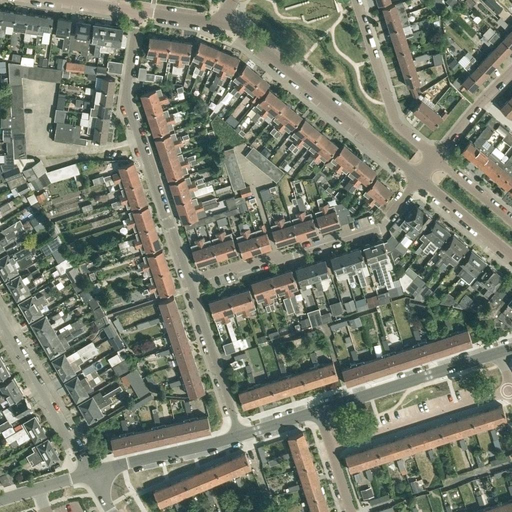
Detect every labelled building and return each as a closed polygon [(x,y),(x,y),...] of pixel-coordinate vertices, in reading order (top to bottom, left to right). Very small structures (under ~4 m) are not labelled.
[(444,7),(441,0),(437,0),(434,1),(436,10),(444,7)] [(455,0),(449,0),(447,3),(455,10),(460,4),(455,0)] [(485,0),(484,1),(497,14),(502,9),(493,0),(485,0)] [(386,19),(398,15),(398,13),(405,11),(402,1),(382,8),(386,19)] [(5,33),(13,34),(16,12),(3,10),(1,27),(0,31),(0,36),(5,37),(5,33)] [(405,11),(398,13),(398,15),(386,19),(390,30),(402,26),(409,24),(405,11)] [(18,31),(25,32),(28,14),(16,12),(13,34),(11,44),(16,45),(18,31)] [(31,33),(38,34),(41,16),(28,14),(25,32),(24,40),(30,41),(31,33)] [(41,16),(38,34),(37,42),(42,43),(43,31),(51,32),(51,30),(53,17),(41,16)] [(509,28),(511,30),(511,31),(511,24),(510,26),(500,17),(498,19),(509,28)] [(56,36),(64,37),(63,42),(62,51),(68,52),(71,33),(69,33),(71,20),(58,18),(56,31),(57,31),(56,36)] [(507,30),(509,28),(498,19),(496,21),(507,30)] [(87,36),(89,27),(89,23),(77,21),(75,35),(84,37),(82,51),(87,51),(88,48),(90,36),(87,36)] [(99,57),(100,50),(104,25),(100,25),(100,23),(95,23),(95,24),(94,24),(93,27),(91,40),(96,41),(95,49),(94,56),(99,57)] [(100,50),(110,52),(113,27),(109,26),(110,25),(105,24),(104,25),(100,50)] [(113,27),(110,52),(114,52),(115,44),(120,45),(126,46),(127,34),(122,33),(123,28),(121,28),(122,27),(117,26),(116,27),(113,27)] [(393,42),(405,38),(402,26),(390,30),(393,42)] [(511,49),(511,48),(511,31),(511,30),(503,39),(511,49)] [(494,43),(492,41),(484,34),(482,36),(492,45),(494,43)] [(443,35),(444,45),(453,42),(445,35),(443,35)] [(490,47),(492,45),(482,36),(480,38),(490,47)] [(152,62),(156,62),(159,38),(149,37),(147,52),(147,57),(152,58),(152,62)] [(166,60),(169,44),(169,40),(159,38),(156,62),(160,63),(161,59),(166,60)] [(397,53),(409,49),(405,38),(393,42),(397,53)] [(503,39),(495,48),(504,56),(511,49),(503,39)] [(172,73),(177,74),(181,42),(171,40),(168,61),(174,62),(172,73)] [(193,72),(197,74),(209,45),(200,41),(194,56),(192,60),(197,62),(193,72)] [(181,74),(182,66),(183,63),(188,64),(191,43),(181,42),(177,74),(181,74)] [(2,44),(0,43),(0,56),(3,57),(8,59),(9,54),(1,52),(2,44)] [(202,76),(204,71),(206,66),(211,68),(213,64),(219,49),(209,45),(197,74),(202,76)] [(496,65),(504,56),(495,48),(487,56),(496,65)] [(413,60),(409,49),(397,53),(400,64),(413,60)] [(216,86),(217,84),(230,54),(221,50),(213,69),(217,71),(215,76),(212,84),(216,86)] [(488,74),(478,65),(476,63),(478,61),(468,51),(466,53),(462,50),(460,53),(465,57),(465,56),(470,61),(468,63),(474,69),(470,74),(480,82),(488,74)] [(231,77),(237,63),(239,58),(230,54),(217,84),(221,85),(224,79),(224,80),(226,75),(231,77)] [(496,65),(487,56),(478,65),(488,74),(496,65)] [(47,59),(39,58),(38,65),(47,66),(47,59)] [(65,69),(66,64),(66,59),(57,58),(56,68),(65,69)] [(413,60),(400,64),(404,76),(416,72),(413,60)] [(121,74),(122,66),(123,63),(108,61),(107,66),(108,67),(107,72),(121,74)] [(8,62),(10,84),(22,84),(22,77),(21,64),(8,62)] [(29,78),(30,65),(21,64),(22,77),(29,78)] [(88,72),(95,74),(96,66),(85,64),(84,72),(88,72)] [(236,76),(233,80),(237,83),(234,86),(238,90),(254,70),(246,64),(242,68),(236,76)] [(37,66),(30,65),(29,78),(35,79),(37,66)] [(95,74),(96,74),(105,75),(106,70),(106,67),(96,66),(95,74)] [(41,80),(48,80),(49,68),(43,67),(41,80)] [(146,73),(147,68),(140,67),(138,79),(148,81),(153,81),(154,74),(146,73)] [(254,70),(238,90),(242,93),(245,89),(248,93),(261,77),(255,72),(254,70)] [(422,90),(420,83),(416,72),(404,76),(408,87),(409,86),(413,94),(418,92),(422,90)] [(471,91),(480,82),(470,74),(462,82),(458,79),(454,84),(462,91),(466,86),(471,91)] [(261,77),(248,93),(252,96),(249,99),(253,102),(266,87),(269,84),(269,83),(267,81),(261,77)] [(103,78),(101,90),(113,92),(115,79),(103,78)] [(93,94),(92,102),(111,104),(113,92),(101,90),(86,88),(85,93),(93,94)] [(141,94),(145,105),(168,97),(166,92),(162,93),(160,88),(141,94)] [(258,111),(261,114),(277,96),(269,90),(256,105),(260,109),(258,111)] [(412,111),(423,119),(431,109),(421,100),(418,92),(413,94),(414,97),(417,105),(412,111)] [(148,113),(162,109),(161,104),(174,99),(173,95),(168,97),(145,105),(148,113)] [(271,118),(275,114),(284,102),(277,96),(261,114),(265,118),(268,115),(271,118)] [(109,117),(111,104),(92,102),(77,99),(76,106),(91,108),(90,114),(109,117)] [(511,103),(508,100),(499,108),(511,120),(511,103)] [(273,119),(277,123),(274,125),(278,129),(294,110),(286,104),(273,119)] [(57,109),(55,119),(65,120),(66,110),(57,109)] [(440,116),(431,109),(423,119),(433,128),(441,118),(443,120),(448,114),(444,111),(440,116)] [(148,116),(151,125),(180,116),(185,114),(183,110),(169,114),(167,110),(148,116)] [(282,132),(285,129),(289,132),(291,129),(301,116),(294,110),(278,129),(282,132)] [(90,119),(88,126),(108,129),(109,117),(90,114),(83,113),(82,117),(90,119)] [(3,115),(3,127),(6,127),(12,127),(12,121),(12,115),(5,115),(3,115)] [(237,122),(230,115),(226,120),(233,126),(237,122)] [(172,123),(176,122),(182,120),(180,116),(151,125),(155,135),(173,129),(172,123)] [(492,117),(487,123),(494,129),(499,123),(492,117)] [(302,122),(295,131),(292,135),(296,138),(293,141),(297,144),(312,125),(305,119),(302,122)] [(86,139),(80,138),(82,125),(57,122),(54,141),(85,145),(86,139)] [(500,123),(494,130),(503,137),(509,131),(500,123)] [(301,147),(303,144),(307,148),(310,144),(320,132),(312,125),(297,144),(301,147)] [(461,151),(470,158),(482,145),(494,131),(487,125),(479,135),(473,143),(470,140),(461,151)] [(106,142),(108,129),(88,126),(88,132),(95,133),(94,140),(106,142)] [(237,126),(235,129),(243,136),(246,133),(237,126)] [(6,127),(3,127),(4,141),(13,141),(13,139),(13,136),(13,133),(12,127),(6,127)] [(214,130),(208,132),(210,142),(217,140),(214,130)] [(503,137),(501,139),(510,146),(511,143),(511,133),(509,131),(503,137)] [(155,139),(159,148),(182,140),(181,136),(176,137),(175,132),(171,134),(155,139)] [(312,145),(309,149),(312,152),(309,155),(313,158),(329,139),(328,138),(322,133),(319,136),(312,145)] [(487,149),(482,145),(470,158),(480,166),(492,151),(495,146),(501,139),(496,135),(489,144),(490,145),(487,149)] [(329,139),(313,158),(317,161),(320,158),(324,162),(327,158),(335,149),(337,146),(331,141),(329,139)] [(181,151),(180,146),(184,145),(182,140),(159,148),(162,158),(181,151)] [(332,167),(336,170),(352,151),(344,144),(334,156),(330,160),(334,163),(332,167)] [(253,146),(246,155),(250,159),(257,150),(253,146)] [(489,173),(497,163),(497,162),(500,159),(500,158),(495,154),(499,149),(495,146),(492,151),(480,166),(489,173)] [(220,152),(222,157),(235,153),(234,148),(220,152)] [(262,154),(257,150),(250,159),(254,163),(262,154)] [(217,165),(219,164),(223,163),(220,151),(210,154),(211,157),(214,156),(217,165)] [(339,173),(342,170),(346,173),(359,157),(352,151),(336,170),(339,173)] [(165,169),(189,161),(190,161),(195,159),(194,155),(188,157),(183,159),(182,153),(162,160),(165,169)] [(224,162),(237,158),(235,153),(222,157),(224,162)] [(254,163),(259,166),(266,157),(262,154),(254,163)] [(489,173),(498,181),(511,163),(511,154),(509,158),(508,158),(504,163),(500,159),(497,162),(497,163),(489,173)] [(271,161),(266,157),(259,166),(263,170),(271,161)] [(224,162),(226,168),(239,163),(237,158),(224,162)] [(41,159),(40,160),(21,169),(26,180),(30,179),(37,190),(52,181),(53,181),(50,171),(48,172),(41,159)] [(348,174),(351,178),(344,187),(348,190),(368,165),(361,159),(348,174)] [(189,161),(165,169),(169,179),(188,172),(186,167),(190,166),(189,161)] [(271,161),(263,170),(268,173),(275,164),(271,161)] [(1,163),(4,171),(18,166),(16,162),(1,163)] [(112,175),(113,178),(137,171),(134,162),(119,167),(121,172),(112,175)] [(223,163),(219,164),(223,176),(227,174),(224,163),(223,163)] [(239,163),(226,168),(227,173),(241,169),(239,163)] [(507,188),(509,185),(511,182),(511,163),(498,181),(507,188)] [(73,164),(68,165),(72,176),(76,174),(73,164)] [(279,168),(275,164),(268,173),(272,177),(279,168)] [(67,177),(72,176),(68,165),(64,167),(67,177)] [(367,183),(370,179),(376,171),(368,165),(348,190),(345,193),(348,195),(356,187),(356,188),(363,180),(367,183)] [(23,174),(18,166),(4,171),(0,172),(0,175),(3,182),(23,174)] [(284,172),(279,168),(272,177),(276,181),(284,172)] [(227,173),(229,178),(242,174),(241,169),(227,173)] [(137,171),(113,178),(111,179),(105,181),(106,186),(115,183),(119,182),(120,187),(125,186),(140,181),(137,171)] [(317,172),(313,178),(323,185),(328,179),(329,178),(325,175),(320,171),(318,173),(317,172)] [(15,178),(18,185),(27,181),(26,180),(23,174),(15,178)] [(229,178),(231,184),(244,179),(242,174),(229,178)] [(184,178),(170,183),(173,192),(196,184),(195,180),(191,181),(189,176),(184,178)] [(364,200),(368,204),(384,184),(376,178),(366,190),(363,194),(367,197),(364,200)] [(244,179),(231,184),(233,189),(246,185),(244,179)] [(209,180),(204,182),(196,184),(173,192),(176,202),(191,197),(195,196),(194,190),(211,185),(209,180)] [(27,181),(16,187),(20,194),(31,189),(27,181)] [(141,182),(126,187),(121,189),(122,194),(119,195),(120,200),(144,192),(141,182)] [(375,203),(379,206),(392,191),(384,184),(368,204),(372,207),(375,203)] [(244,195),(252,193),(250,186),(247,187),(239,189),(241,196),(244,195)] [(263,201),(273,198),(270,192),(269,188),(259,191),(263,201)] [(343,195),(338,191),(335,196),(339,199),(343,195)] [(127,208),(147,202),(144,192),(120,200),(122,204),(125,203),(127,208)] [(34,193),(27,197),(31,205),(38,201),(34,193)] [(43,193),(36,196),(39,204),(47,200),(43,193)] [(177,204),(180,213),(203,206),(202,201),(198,202),(196,197),(177,204)] [(246,200),(249,210),(258,207),(255,197),(246,200)] [(298,206),(300,212),(307,235),(317,232),(312,218),(311,213),(305,214),(304,211),(305,210),(301,197),(296,199),(298,206)] [(324,197),(321,198),(330,228),(349,222),(348,222),(345,211),(337,214),(335,210),(334,205),(328,207),(327,203),(326,204),(324,197)] [(315,212),(316,216),(321,231),(330,228),(321,198),(317,199),(319,206),(320,210),(315,212)] [(38,202),(30,206),(35,215),(43,211),(38,202)] [(245,202),(238,204),(240,212),(248,210),(245,202)] [(8,203),(0,207),(2,212),(11,208),(8,203)] [(91,203),(82,206),(83,211),(93,208),(91,203)] [(202,217),(201,211),(204,210),(205,210),(212,208),(211,203),(210,203),(204,205),(203,206),(180,213),(183,223),(202,217)] [(399,226),(407,232),(425,210),(420,205),(418,207),(416,205),(399,226)] [(148,206),(133,211),(128,212),(130,217),(126,218),(128,222),(151,215),(148,206)] [(226,211),(228,216),(239,212),(237,207),(226,211)] [(349,210),(345,211),(348,222),(354,220),(352,213),(350,213),(349,210)] [(430,214),(425,210),(407,232),(414,238),(429,220),(431,217),(428,215),(430,214)] [(226,211),(214,215),(216,220),(217,219),(227,216),(228,216),(226,211)] [(296,213),(297,217),(292,219),(299,238),(307,235),(300,212),(296,213)] [(154,224),(151,215),(128,222),(129,227),(133,226),(134,231),(139,229),(154,224)] [(204,218),(206,223),(216,220),(214,215),(204,218)] [(194,221),(193,222),(195,227),(206,223),(204,218),(194,221)] [(287,242),(296,239),(292,224),(290,219),(284,221),(283,218),(279,219),(287,242)] [(277,245),(287,242),(279,219),(274,220),(276,224),(271,226),(277,245)] [(428,235),(421,243),(411,256),(415,259),(422,249),(442,226),(439,223),(440,222),(436,219),(435,220),(435,219),(431,223),(425,231),(428,235)] [(0,237),(23,224),(20,220),(0,231),(0,237)] [(243,256),(253,253),(245,229),(243,222),(238,224),(241,235),(236,237),(238,241),(243,256)] [(2,243),(5,241),(26,229),(23,224),(0,237),(0,249),(4,247),(2,243)] [(260,229),(256,230),(262,250),(271,247),(264,224),(259,225),(260,229)] [(49,233),(54,229),(52,225),(46,228),(49,233)] [(137,238),(133,239),(134,243),(158,235),(155,226),(135,233),(137,238)] [(440,244),(447,235),(450,232),(449,231),(450,230),(446,227),(445,228),(442,226),(422,249),(427,253),(429,250),(432,253),(440,244)] [(262,250),(256,230),(250,232),(249,228),(249,227),(245,229),(253,253),(262,250)] [(224,231),(220,232),(228,255),(237,252),(231,233),(225,234),(224,231)] [(212,239),(218,258),(228,255),(220,232),(215,234),(216,237),(212,239)] [(435,264),(439,267),(460,241),(457,238),(458,237),(454,234),(453,235),(453,234),(443,247),(438,253),(442,256),(435,264)] [(161,246),(158,235),(134,243),(136,248),(140,247),(141,252),(161,246)] [(399,242),(392,235),(387,241),(391,251),(395,246),(399,242)] [(52,251),(56,249),(63,245),(58,236),(51,240),(47,242),(52,251)] [(216,259),(212,244),(210,239),(205,241),(204,238),(200,239),(207,262),(216,259)] [(127,239),(118,243),(120,248),(129,245),(128,240),(127,239)] [(197,265),(207,262),(200,239),(195,241),(196,244),(190,245),(197,265)] [(70,252),(71,252),(77,250),(75,241),(67,244),(70,252)] [(381,269),(386,283),(388,288),(394,286),(389,271),(387,271),(384,261),(389,260),(383,241),(382,241),(381,241),(378,242),(377,243),(374,244),(381,269)] [(453,264),(465,250),(468,247),(467,246),(468,245),(464,242),(463,243),(460,241),(439,267),(440,267),(445,267),(447,265),(450,261),(453,264)] [(0,268),(31,251),(37,247),(34,242),(10,256),(8,252),(0,257),(0,256),(0,268)] [(364,247),(368,261),(371,269),(376,267),(381,285),(386,283),(381,269),(374,244),(370,245),(369,244),(365,245),(365,247),(364,247)] [(52,252),(58,263),(69,257),(62,246),(52,252)] [(404,253),(395,246),(391,251),(395,264),(404,253)] [(360,248),(350,251),(357,273),(362,290),(368,288),(361,265),(365,264),(360,248)] [(458,274),(461,277),(478,256),(476,253),(476,252),(472,249),(471,250),(471,249),(468,252),(461,262),(465,265),(458,274)] [(81,261),(77,250),(71,252),(75,263),(81,261)] [(163,250),(148,255),(143,256),(145,261),(141,263),(142,266),(166,259),(163,250)] [(5,277),(18,270),(33,261),(30,257),(33,255),(31,251),(0,268),(0,269),(1,272),(0,272),(3,277),(4,276),(5,277)] [(352,274),(357,273),(350,251),(340,255),(348,277),(349,281),(354,279),(352,274)] [(348,277),(340,255),(331,258),(336,275),(337,278),(340,279),(343,278),(348,277)] [(60,274),(66,271),(76,266),(70,256),(69,257),(58,263),(55,265),(60,274)] [(472,278),(475,274),(476,274),(486,262),(485,261),(486,260),(482,257),(481,258),(478,256),(461,277),(464,279),(467,276),(470,278),(472,278)] [(400,258),(395,265),(400,269),(405,262),(400,258)] [(138,273),(144,271),(144,272),(148,270),(149,275),(169,268),(166,259),(142,266),(136,268),(138,273)] [(315,263),(323,288),(323,290),(326,289),(331,280),(325,260),(315,263)] [(78,264),(81,274),(88,271),(85,262),(78,264)] [(305,266),(311,283),(315,281),(318,290),(323,288),(315,263),(305,266)] [(481,287),(485,284),(497,270),(492,266),(492,267),(489,264),(482,272),(471,285),(474,288),(478,284),(481,287)] [(82,276),(76,266),(66,271),(72,282),(82,276)] [(305,285),(311,283),(305,266),(295,269),(302,290),(306,289),(305,285)] [(172,279),(169,270),(149,276),(151,282),(148,284),(149,287),(172,279)] [(283,273),(295,311),(295,312),(300,310),(293,291),(298,290),(292,270),(283,273)] [(485,297),(501,280),(503,277),(501,275),(502,274),(497,270),(485,284),(488,287),(482,294),(485,297)] [(33,277),(12,290),(14,293),(13,293),(15,297),(16,297),(17,298),(31,290),(29,287),(45,278),(42,272),(33,277)] [(399,278),(401,284),(404,291),(413,279),(404,272),(399,278)] [(10,287),(12,290),(33,277),(30,273),(26,276),(25,274),(22,276),(20,273),(12,278),(7,281),(8,282),(7,283),(9,287),(10,287)] [(284,294),(285,298),(284,298),(288,313),(295,311),(283,273),(273,276),(279,296),(284,294)] [(270,277),(261,280),(269,303),(273,301),(272,298),(277,296),(275,291),(270,277)] [(176,290),(172,279),(149,287),(151,292),(154,291),(156,297),(176,290)] [(406,297),(413,298),(422,287),(413,279),(404,291),(405,294),(406,297)] [(261,280),(251,283),(256,297),(257,302),(263,301),(264,304),(269,303),(261,280)] [(485,304),(493,310),(487,317),(493,322),(495,328),(499,327),(504,332),(509,326),(511,328),(511,327),(511,283),(509,281),(503,288),(501,290),(499,288),(485,304)] [(98,282),(90,285),(93,294),(101,291),(98,282)] [(405,294),(404,291),(401,284),(389,289),(391,298),(405,294)] [(423,287),(422,287),(413,298),(420,299),(422,296),(426,299),(432,291),(425,285),(423,287)] [(94,297),(89,287),(78,292),(84,303),(88,301),(94,297)] [(252,314),(250,310),(256,308),(254,304),(249,289),(239,292),(247,316),(252,314)] [(239,292),(231,295),(237,315),(241,313),(243,317),(247,316),(239,292)] [(434,292),(429,298),(439,303),(442,299),(434,292)] [(22,307),(24,310),(46,298),(43,293),(35,297),(33,293),(24,299),(19,302),(20,303),(19,304),(21,308),(22,307)] [(43,311),(46,309),(43,306),(56,298),(53,293),(48,296),(46,298),(24,310),(26,314),(25,314),(27,318),(28,318),(29,319),(33,317),(43,311)] [(451,303),(453,305),(456,302),(457,300),(448,293),(440,303),(450,305),(451,303)] [(103,294),(96,296),(99,303),(100,302),(100,303),(105,302),(103,294)] [(377,295),(367,298),(368,301),(370,307),(380,304),(378,299),(377,295)] [(235,315),(233,311),(229,296),(219,299),(227,322),(231,321),(229,317),(235,315)] [(378,299),(380,304),(390,301),(388,296),(378,299)] [(93,310),(100,306),(95,297),(94,297),(88,301),(93,310)] [(159,302),(170,333),(184,328),(174,297),(159,302)] [(458,303),(456,302),(453,305),(452,306),(462,308),(463,307),(465,309),(469,304),(462,298),(458,303)] [(222,324),(227,322),(219,299),(209,302),(215,322),(221,320),(222,324)] [(344,302),(347,312),(356,309),(353,299),(344,302)] [(332,305),(335,315),(343,312),(340,302),(332,305)] [(366,302),(356,305),(358,311),(368,308),(366,302)] [(419,309),(424,310),(425,305),(409,302),(408,307),(411,307),(413,314),(420,311),(419,309)] [(473,309),(478,312),(481,307),(477,304),(473,309)] [(98,318),(102,317),(105,315),(100,306),(93,310),(98,318)] [(312,326),(324,323),(321,315),(319,309),(316,311),(317,316),(309,318),(312,326)] [(32,327),(35,332),(61,317),(58,312),(48,318),(46,314),(36,320),(31,323),(33,326),(32,327)] [(329,312),(321,315),(324,323),(332,320),(329,312)] [(110,323),(106,315),(106,314),(105,315),(102,317),(105,325),(110,323)] [(443,315),(447,330),(452,329),(447,314),(443,315)] [(359,315),(348,319),(351,327),(362,324),(359,315)] [(63,321),(61,317),(35,332),(37,336),(38,335),(41,340),(45,338),(48,336),(47,334),(55,330),(53,327),(63,321)] [(42,344),(45,348),(83,326),(85,324),(81,317),(56,332),(55,330),(47,334),(48,336),(45,338),(41,340),(43,343),(42,344)] [(159,317),(137,324),(138,328),(160,321),(159,317)] [(118,318),(113,320),(119,331),(124,329),(118,318)] [(347,324),(346,320),(330,325),(331,329),(333,329),(347,324)] [(85,330),(83,326),(45,348),(47,353),(48,352),(50,356),(65,347),(69,345),(67,341),(85,330)] [(288,327),(278,331),(280,337),(290,333),(288,327)] [(110,338),(112,337),(117,334),(113,328),(107,332),(110,338)] [(170,333),(180,364),(195,359),(184,328),(170,333)] [(441,354),(473,344),(468,329),(437,339),(441,354)] [(294,339),(294,340),(296,346),(297,350),(306,348),(302,337),(301,337),(294,339)] [(410,364),(441,354),(437,339),(405,349),(410,364)] [(56,365),(58,369),(95,347),(92,341),(78,349),(66,356),(64,352),(52,359),(53,361),(52,361),(55,366),(56,365)] [(235,350),(234,346),(232,342),(223,345),(226,355),(236,352),(235,350)] [(95,347),(58,369),(60,372),(59,372),(61,377),(62,376),(63,378),(74,372),(73,371),(79,368),(77,364),(98,352),(95,347)] [(117,351),(122,361),(129,356),(124,347),(117,351)] [(169,347),(158,350),(160,355),(170,352),(169,347)] [(379,374),(410,364),(405,349),(374,360),(379,374)] [(117,353),(108,359),(112,365),(121,360),(117,353)] [(129,356),(122,361),(118,363),(124,372),(135,366),(129,356)] [(205,391),(195,359),(180,364),(190,396),(205,391)] [(379,374),(374,360),(342,370),(347,385),(379,374)] [(333,362),(303,372),(307,387),(338,377),(333,362)] [(4,363),(0,365),(0,377),(4,375),(9,372),(8,371),(9,369),(7,367),(6,366),(4,363)] [(126,374),(131,382),(140,396),(150,390),(137,368),(126,374)] [(70,391),(92,378),(98,374),(95,369),(89,372),(78,379),(76,375),(65,381),(66,383),(65,383),(70,391)] [(275,397),(307,387),(303,372),(271,382),(275,397)] [(145,376),(151,387),(156,384),(150,373),(145,376)] [(0,395),(17,386),(16,383),(17,383),(14,378),(13,378),(12,377),(7,380),(0,384),(0,385),(1,388),(0,389),(0,395)] [(76,400),(82,397),(87,393),(94,389),(92,385),(95,383),(92,378),(70,391),(74,399),(75,398),(76,400)] [(239,392),(244,407),(275,397),(271,382),(239,392)] [(92,395),(84,400),(78,403),(79,405),(78,406),(82,413),(110,397),(122,389),(120,385),(95,399),(92,395)] [(19,388),(17,386),(0,395),(0,402),(7,398),(9,402),(22,394),(22,393),(23,393),(20,388),(19,388)] [(130,406),(133,410),(154,398),(151,393),(130,406)] [(24,398),(12,405),(15,411),(14,412),(17,417),(26,412),(31,409),(30,408),(31,407),(29,403),(27,403),(25,398),(26,398),(25,397),(24,398)] [(89,421),(94,418),(103,413),(100,408),(113,401),(110,397),(82,413),(86,420),(88,419),(89,421)] [(502,405),(488,409),(471,415),(476,430),(507,420),(502,405)] [(16,431),(12,425),(10,427),(10,426),(2,431),(8,442),(9,442),(14,439),(16,438),(40,424),(38,421),(39,421),(36,416),(35,417),(34,415),(24,421),(21,423),(23,427),(16,431)] [(445,440),(476,430),(471,415),(440,425),(445,440)] [(211,432),(208,416),(175,424),(179,439),(211,432)] [(0,431),(2,431),(10,426),(10,427),(12,425),(9,419),(0,424),(0,431)] [(32,435),(35,439),(35,440),(45,434),(44,432),(45,431),(43,427),(42,428),(40,424),(16,438),(19,442),(32,435)] [(147,446),(179,439),(175,424),(143,431),(147,446)] [(413,450),(445,440),(440,425),(408,435),(413,450)] [(112,438),(115,453),(147,446),(143,431),(112,438)] [(313,464),(310,454),(303,432),(288,437),(299,469),(313,464)] [(408,435),(377,445),(382,460),(413,450),(408,435)] [(48,438),(42,441),(32,448),(35,452),(27,457),(29,461),(53,447),(51,444),(52,443),(50,439),(49,439),(48,438)] [(350,471),(382,460),(377,445),(345,456),(350,471)] [(262,446),(258,447),(263,462),(267,460),(266,458),(265,456),(265,454),(264,452),(262,446)] [(55,450),(53,447),(29,461),(32,466),(45,458),(47,463),(58,456),(57,454),(58,454),(56,450),(55,450)] [(251,467),(245,452),(215,465),(221,480),(251,467)] [(475,455),(479,467),(484,465),(481,453),(475,455)] [(491,465),(496,464),(510,459),(509,455),(490,461),(491,465)] [(23,465),(28,462),(25,457),(20,460),(23,465)] [(323,495),(313,464),(299,469),(293,471),(295,477),(301,475),(309,499),(323,495)] [(190,493),(221,480),(215,465),(184,478),(190,493)] [(511,467),(494,473),(495,477),(511,471),(511,467)] [(0,476),(0,479),(4,486),(11,484),(5,473),(5,474),(0,476)] [(236,478),(238,483),(240,488),(244,487),(240,477),(236,478)] [(160,506),(190,493),(184,478),(154,491),(160,506)] [(417,480),(410,482),(414,493),(420,491),(417,480)] [(206,491),(208,496),(210,501),(214,499),(210,489),(206,491)] [(371,490),(361,493),(363,499),(374,496),(371,490)] [(388,494),(369,501),(371,505),(389,499),(388,494)] [(328,511),(323,495),(309,499),(312,511),(328,511)] [(259,499),(256,500),(253,501),(256,506),(266,501),(264,496),(259,499)] [(271,502),(273,506),(275,511),(281,508),(276,499),(271,502)] [(511,511),(511,500),(499,504),(502,511),(511,511)] [(178,511),(182,511),(184,511),(180,502),(175,504),(178,511)]
